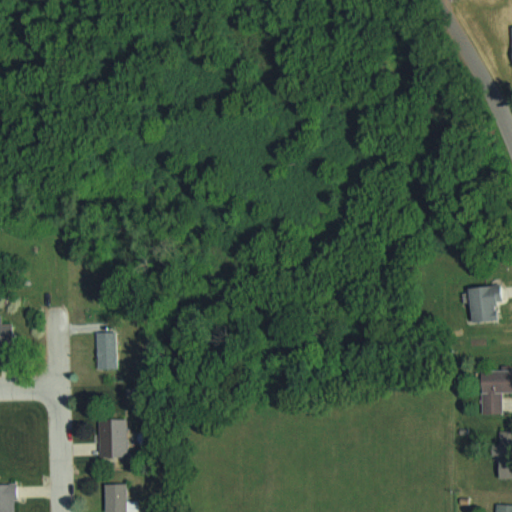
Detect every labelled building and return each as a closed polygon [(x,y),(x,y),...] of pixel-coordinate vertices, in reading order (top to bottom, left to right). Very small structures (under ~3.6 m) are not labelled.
[(496,318),(494,284),(464,285),(466,320),(496,318)] [(20,321),(9,321),(9,313),(0,312),(0,344),(20,345),(20,321)] [(120,324),(99,323),(99,367),(119,367),(120,324)] [(510,369),(475,369),(475,412),(497,412),(497,391),(510,391),(510,369)] [(101,416),(101,455),(129,455),(129,416),(101,416)] [(511,430),(493,430),(493,478),(511,478),(511,430)] [(16,511),(17,481),(0,480),(0,511),(16,511)] [(107,481),(106,511),(129,511),(129,481),(107,481)] [(511,511),(511,503),(491,502),(490,511),(511,511)]
